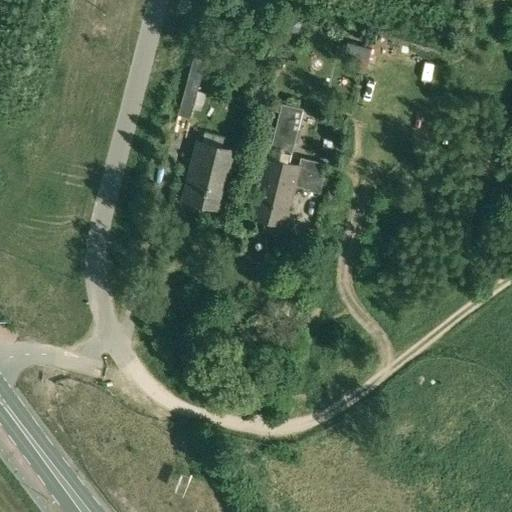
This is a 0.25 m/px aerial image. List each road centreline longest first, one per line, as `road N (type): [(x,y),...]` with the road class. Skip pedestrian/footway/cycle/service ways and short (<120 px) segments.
road 1 (track): [(511,274),(349,399),(292,424),(190,412),(155,393),(118,350)]
road 2 (unclassified): [(157,0),(97,242),(107,340)]
road 3 (primary): [(83,511),(0,400)]
